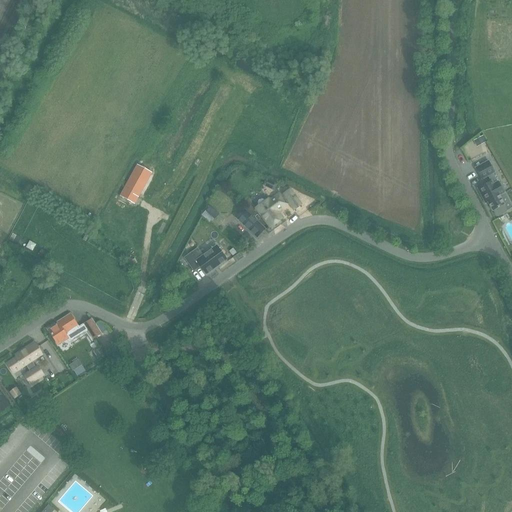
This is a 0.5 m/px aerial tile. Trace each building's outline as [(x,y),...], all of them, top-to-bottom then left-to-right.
[(468,166),(472,163),(467,153),(463,155),(468,166)] [(492,211),(494,211),(497,217),(499,216),(506,213),(507,211),(507,209),(511,207),(498,181),(497,182),(493,175),(495,174),(489,161),(475,169),(481,180),(488,176),(491,182),(477,189),(485,203),(486,203),(485,202),(487,201),(492,211)] [(137,165),(119,196),(135,204),(152,173),(137,165)] [(277,184),(265,179),(262,186),(274,191),(277,184)] [(294,210),(301,205),(290,190),(283,195),(294,210)] [(287,204),(279,194),(270,201),(268,200),(266,201),(265,200),(261,199),(257,202),(257,205),(258,207),(256,209),(269,228),(282,219),(276,211),(287,204)] [(210,207),(202,216),(209,223),(218,214),(210,207)] [(264,230),(243,210),(236,218),(257,237),(264,230)] [(252,235),(242,224),(236,230),(246,241),(252,235)] [(206,274),(227,260),(217,246),(203,256),(198,249),(185,258),(194,271),(200,266),(206,274)] [(41,250),(38,255),(45,259),(48,253),(41,250)] [(79,328),(70,315),(57,323),(58,324),(48,331),(58,346),(68,340),(69,342),(87,331),(84,325),(79,328)] [(87,331),(93,340),(101,335),(91,320),(84,325),(87,331)] [(7,364),(13,372),(13,374),(26,365),(30,372),(24,376),(30,384),(43,375),(38,367),(36,368),(32,362),(42,355),(34,343),(16,355),(17,357),(7,364)] [(99,347),(92,351),(96,356),(96,357),(102,353),(102,352),(99,347)] [(0,405),(0,411),(11,404),(8,400),(0,405)]
